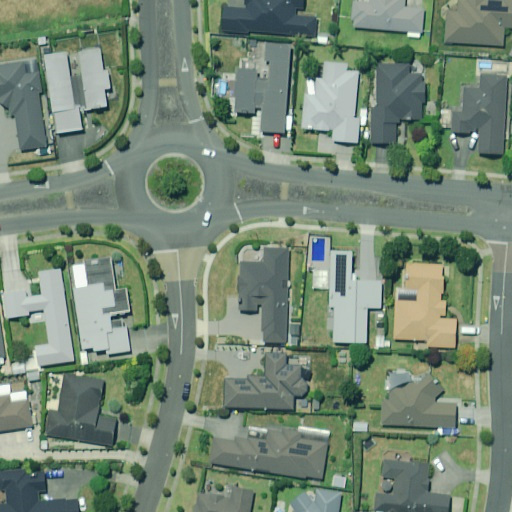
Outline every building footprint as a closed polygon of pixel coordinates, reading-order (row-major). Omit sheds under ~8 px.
[(243,0),(243,7),(223,6),(222,31),(319,36),(320,16),(297,15),(298,5),(304,6),(304,0),(243,0)] [(354,0),(353,19),(355,19),(355,27),(410,31),(409,36),(423,37),(425,8),(405,6),(405,0),(354,0)] [(511,0),(469,0),(469,1),(459,0),(459,11),(447,11),(446,42),(506,44),(506,27),(511,27),(511,0)] [(289,45),(265,44),(264,60),(271,61),(270,78),(257,77),(257,69),(237,68),(235,111),(262,112),(261,131),(286,132),(289,45)] [(113,104),(104,48),(81,51),(84,75),(73,77),(69,52),(46,55),(54,111),(56,111),(59,133),(85,129),(82,109),(113,104)] [(350,63),(325,62),(324,79),(318,78),(316,95),(306,94),(304,128),(335,130),(335,140),(360,142),(362,118),(357,117),(360,72),(349,71),(350,63)] [(20,149),(47,147),(43,96),(45,96),(44,72),(27,74),(26,63),(0,65),(0,99),(17,115),(20,149)] [(411,64),(378,63),(377,106),(373,106),(372,142),(397,143),(398,118),(424,118),(425,75),(411,74),(411,64)] [(505,153),(508,76),(481,75),(480,88),(463,87),(462,111),(454,111),(453,132),(480,133),(479,152),(505,153)] [(288,305),(289,305),(290,287),(286,287),(286,279),(292,279),(293,248),(265,247),(265,262),(239,261),(238,310),(263,310),(263,341),(287,342),(288,305)] [(353,252),(333,251),(333,271),(327,271),(326,288),(332,288),(331,307),(336,307),(335,341),(367,343),(369,307),(383,308),(384,281),(358,280),(359,270),(352,269),(353,252)] [(115,281),(111,257),(94,260),(94,263),(74,266),(77,287),(74,287),(84,348),(95,347),(96,350),(109,348),(109,354),(132,350),(128,327),(114,329),(112,316),(130,313),(128,303),(126,288),(115,289),(114,282),(115,281)] [(447,265),(408,262),(406,291),(420,291),(419,302),(398,300),(395,339),(429,341),(428,347),(455,349),(457,318),(448,318),(449,304),(445,304),(447,265)] [(77,360),(64,267),(39,271),(42,295),(31,297),(29,289),(5,293),(8,318),(33,315),(32,311),(45,309),(50,344),(35,346),(38,366),(77,360)] [(393,340),(378,339),(377,350),(393,351),(393,340)] [(303,377),(303,366),(288,366),(289,354),(267,354),(266,376),(252,376),(252,379),(226,378),(225,406),(295,408),(296,394),(304,395),(309,390),(310,383),(303,377)] [(28,372),(27,363),(13,365),(15,374),(28,372)] [(103,380),(64,373),(58,410),(51,409),(47,434),(112,445),(117,418),(98,415),(103,380)] [(442,401),(442,375),(421,374),(421,382),(405,382),(405,388),(390,388),(390,400),(383,399),(382,424),(456,427),(457,402),(442,401)] [(0,431),(33,426),(28,392),(12,394),(11,386),(0,387),(0,431)] [(324,397),(311,396),(310,413),(323,414),(324,397)] [(302,429),(270,425),(268,439),(250,436),(249,441),(215,436),(211,462),(323,479),(328,443),(301,439),(302,429)] [(431,462),(383,459),(382,477),(396,478),(395,494),(376,493),(374,511),(442,511),(444,494),(429,493),(431,462)] [(30,477),(30,470),(0,471),(0,489),(8,488),(9,504),(0,504),(0,511),(78,511),(78,498),(42,501),(41,489),(45,489),(44,476),(30,477)] [(349,475),(334,474),(334,486),(349,487),(349,475)] [(250,511),(254,488),(234,485),(233,497),(197,491),(193,511),(250,511)] [(339,511),(342,493),(318,489),(316,502),(304,490),(289,503),(297,511),(339,511)]
